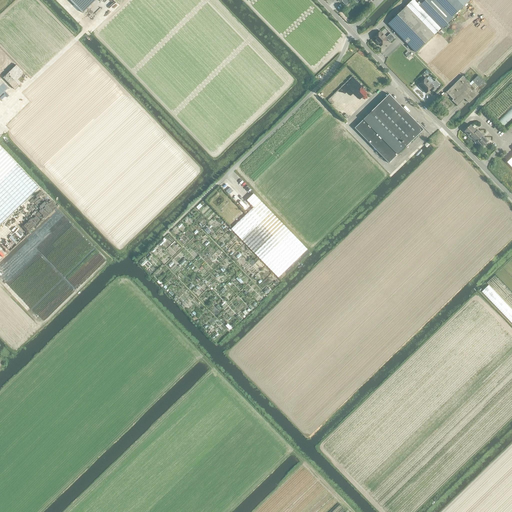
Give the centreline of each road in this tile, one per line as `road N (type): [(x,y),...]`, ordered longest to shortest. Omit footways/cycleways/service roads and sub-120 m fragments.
road 1 (tertiary): [(511,198),(320,0)]
road 2 (track): [(224,177),(330,73),(350,31)]
road 3 (unknown): [(395,77),(350,122),(352,129),(392,162),(437,120)]
